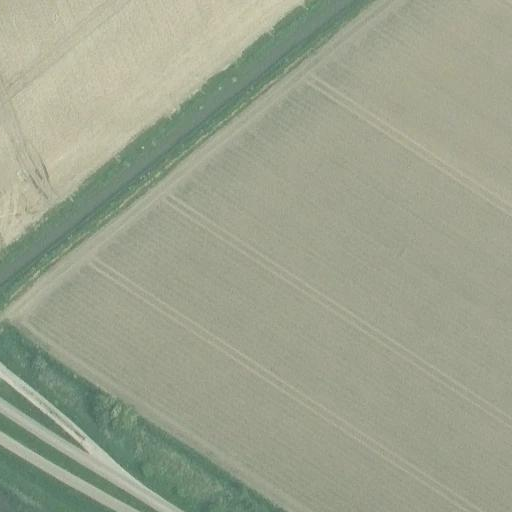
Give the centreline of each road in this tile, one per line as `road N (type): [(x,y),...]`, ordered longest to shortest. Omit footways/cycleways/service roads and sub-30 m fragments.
road 1 (unclassified): [(159,511),(0,407)]
road 2 (track): [(139,498),(0,373)]
road 3 (unclassified): [(0,438),(130,511)]
